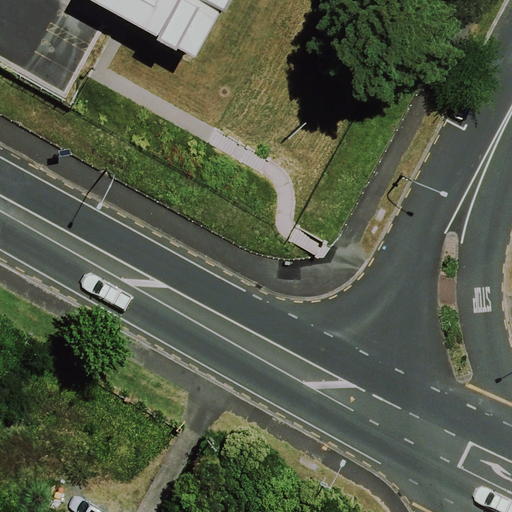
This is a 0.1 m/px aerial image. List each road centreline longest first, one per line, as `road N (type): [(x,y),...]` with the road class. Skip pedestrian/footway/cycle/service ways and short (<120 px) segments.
road 1 (secondary): [(339,389),(0,201)]
road 2 (secondary): [(483,172),(495,229),(478,290),(511,434)]
road 3 (secondary): [(339,389),(428,207),(483,172)]
road 4 (secondary): [(464,460),(339,389)]
